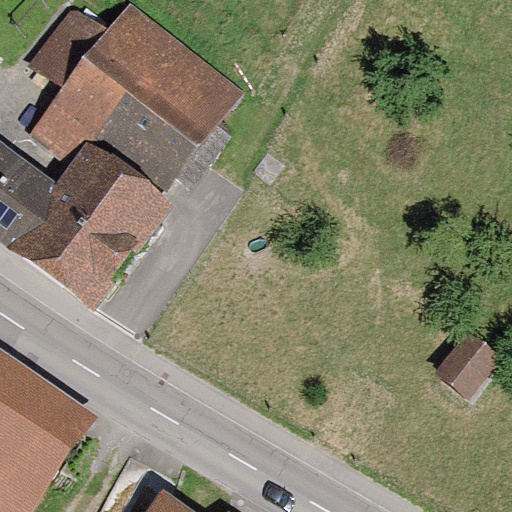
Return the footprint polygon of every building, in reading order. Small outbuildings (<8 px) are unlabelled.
[(216,123),(242,91),(131,4),(107,35),(75,10),(32,65),(65,92),(31,134),(70,163),(88,139),(162,197),(177,178),(191,189),(233,135),(216,123)] [(162,197),(88,139),(70,163),(55,181),(0,138),(0,236),(95,311),(117,284),(109,278),(132,248),(137,252),(174,206),(162,197)] [(476,328),(432,376),(467,408),(511,361),(476,328)] [(0,511),(34,511),(98,416),(0,351),(0,511)] [(190,511),(162,492),(148,511),(190,511)]
